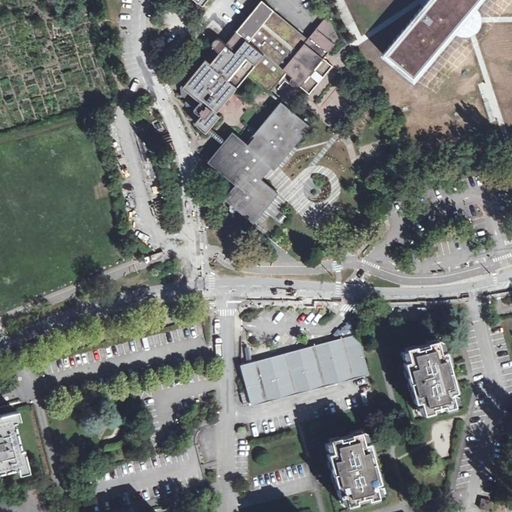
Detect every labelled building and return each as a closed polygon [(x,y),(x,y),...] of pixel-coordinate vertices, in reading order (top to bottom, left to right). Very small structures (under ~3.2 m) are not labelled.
[(323,20),(305,42),(271,14),(274,10),(262,0),(261,0),(226,43),(220,39),(217,38),(214,40),(212,44),(214,47),(219,52),(210,62),(207,60),(185,86),(208,104),(201,112),(203,113),(195,122),(207,132),(208,131),(223,143),(209,160),(237,184),(227,197),(255,221),(268,204),(277,193),(260,179),(266,172),(272,165),(275,167),(295,144),(296,145),(312,125),(305,119),(281,101),(253,134),(255,136),(249,143),(233,131),(226,139),(215,130),(211,127),(221,115),(218,111),(232,93),(248,75),(270,93),(282,78),(287,72),(292,76),(291,79),(290,82),(292,84),(295,86),(298,84),(309,94),(333,65),(329,61),(324,58),(329,52),(340,38),(329,17),(323,20)] [(482,0),(427,0),(382,53),(414,80),(482,0)] [(136,105),(139,109),(148,104),(145,99),(136,105)] [(157,333),(158,343),(184,340),(183,330),(157,333)] [(251,405),(368,375),(358,338),(242,368),(251,405)] [(415,347),(404,350),(407,363),(403,364),(414,404),(419,403),(422,416),(432,413),(431,409),(443,407),(444,410),(454,407),(450,394),(455,393),(444,353),(439,354),(436,341),(425,344),(427,347),(416,351),(415,347)] [(0,473),(17,469),(18,471),(27,468),(23,451),(20,451),(13,423),(14,422),(12,413),(0,415),(0,473)] [(338,438),(328,440),(331,454),(326,455),(338,495),(343,494),(346,506),(356,504),(355,501),(366,498),(367,501),(377,498),(374,485),(379,484),(368,444),(363,445),(359,432),(349,435),(350,438),(339,441),(338,438)] [(479,509),(489,511),(491,502),(481,499),(479,509)]
